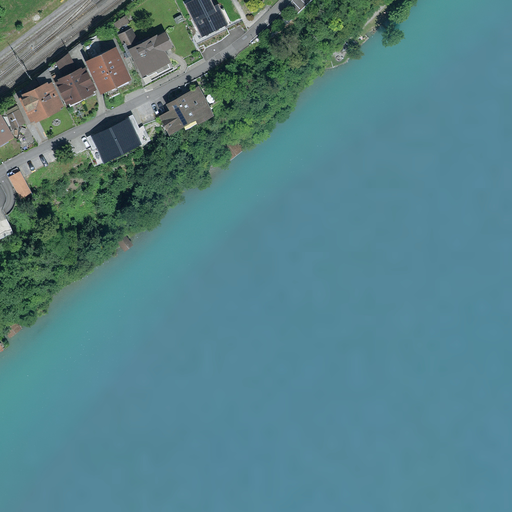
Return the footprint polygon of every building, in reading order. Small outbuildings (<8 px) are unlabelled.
[(118,27),(129,49),(137,45),(129,31),(132,29),(128,22),(118,27)] [(215,27),(194,37),(200,50),(221,39),(215,27)] [(127,77),(107,34),(94,39),(114,82),(127,77)] [(150,79),(169,69),(159,49),(168,44),(164,35),(132,51),(137,61),(139,60),(150,79)] [(82,45),(102,88),(114,82),(94,39),(82,45)] [(57,62),(63,73),(74,68),(68,54),(57,62)] [(94,87),(84,69),(54,84),(62,99),(65,97),(67,101),(94,87)] [(60,104),(59,101),(62,99),(54,84),(47,70),(38,77),(43,88),(22,98),(32,118),(60,104)] [(170,129),(196,114),(198,118),(210,111),(201,96),(202,95),(198,88),(179,99),(179,97),(170,103),(174,110),(163,116),(170,129)] [(23,125),(17,112),(6,117),(12,130),(23,125)] [(104,156),(137,140),(128,122),(95,138),(104,156)] [(222,147),(227,154),(239,145),(233,138),(222,147)] [(239,145),(227,154),(230,158),(242,149),(239,145)] [(13,181),(21,196),(29,191),(21,177),(13,181)] [(0,236),(12,230),(0,207),(0,236)] [(116,238),(121,244),(128,239),(122,232),(116,238)] [(128,239),(121,244),(125,249),(131,244),(128,239)] [(12,318),(2,325),(4,328),(15,321),(12,318)] [(15,321),(4,328),(10,336),(20,328),(15,321)]
